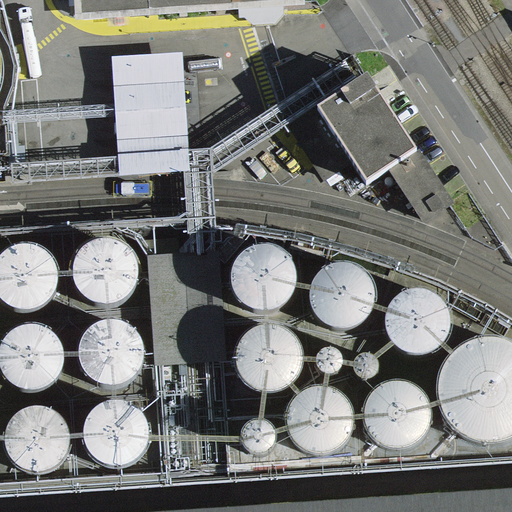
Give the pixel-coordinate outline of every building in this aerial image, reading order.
[(303,0),(72,0),(74,20),(304,8),(303,0)] [(183,57),(114,61),(121,178),(190,173),(183,57)] [(454,206),(370,79),(319,113),(369,189),(387,177),(421,228),(454,206)] [(121,250),(105,248),(94,250),(84,257),(77,266),(74,277),(75,289),(80,300),(88,308),(98,313),(109,314),(120,312),(130,306),(137,297),(140,289),(141,277),(137,266),(130,257),(121,250)] [(277,255),(264,251),(252,252),(241,257),(232,265),(227,276),(227,291),(231,302),(238,311),(249,317),(259,319),(271,318),(282,312),(290,304),(293,296),(295,285),(293,273),(287,263),(277,255)] [(219,253),(147,259),(155,369),(228,363),(219,253)] [(38,256),(25,254),(13,256),(4,263),(0,268),(0,304),(7,312),(17,318),(28,319),(39,317),(49,311),(56,302),(59,292),(59,281),(55,270),(48,261),(38,256)] [(354,271),(338,268),(326,271),(316,278),(309,287),(306,299),(306,310),(311,321),(319,330),(329,335),(341,337),(352,334),(362,328),(370,319),(373,311),(374,299),(371,288),(364,278),(354,271)] [(427,299),(420,297),(409,298),(398,302),(390,310),(384,321),(383,331),(385,342),(391,352),(400,360),(413,363),(424,363),(435,358),(446,346),(449,335),(449,323),(445,313),(437,304),(427,299)] [(132,334),(116,329),(104,331),(94,337),(86,345),(82,356),(81,367),(85,378),(92,388),(102,394),(115,397),(126,395),(136,389),(146,375),(148,363),(146,352),(141,342),(132,334)] [(284,337),(267,333),(255,334),(244,340),(236,349),(232,361),(231,371),(235,383),(242,392),(252,399),(263,402),(275,401),(286,396),(295,387),(299,380),(301,368),(299,356),(293,345),(284,337)] [(45,335),(31,334),(20,337),(10,343),(4,353),(1,364),(2,374),(6,385),(14,393),(24,399),(39,400),(50,396),(59,389),(65,380),(67,372),(67,360),(63,350),(55,341),(45,335)] [(511,351),(495,346),(483,345),(465,350),(450,360),(439,375),(434,393),(434,403),(438,421),(449,436),(464,447),(482,452),(492,452),(510,448),(511,446),(511,351)] [(335,359),(330,357),(325,357),(321,358),(317,361),(314,365),(314,372),(315,376),(318,380),(322,383),(324,383),(329,384),(333,382),(337,380),(339,376),(341,372),(340,367),(338,363),(335,359)] [(373,365),(367,362),(362,363),(357,364),(354,367),(352,372),(351,375),(351,379),(353,384),(357,387),(362,389),(366,389),(371,388),(375,385),(377,382),(378,378),(378,373),(376,369),(373,365)] [(406,391),(389,389),(378,393),(368,400),(362,410),(360,422),(361,431),(366,442),(374,450),(385,456),(399,457),(410,453),(420,446),(426,436),(428,429),(428,417),(424,406),(417,397),(406,391)] [(324,394),(312,394),(297,400),(288,409),(283,420),(282,433),(286,444),(290,451),(300,460),(311,464),(324,464),(333,461),(343,454),(350,444),(353,432),(351,417),(345,406),(336,398),(324,394)] [(122,411),(116,411),(105,414),(96,420),(89,429),(86,440),(86,449),(90,460),(97,469),(107,474),(121,476),(132,474),(141,467),(150,453),(151,442),(148,431),(142,421),(133,415),(122,411)] [(43,415),(30,417),(20,422),(11,430),(7,441),(6,453),(10,465),(17,474),(27,480),(38,483),(52,481),(62,474),(69,465),(73,454),(73,446),(70,435),(64,425),(54,419),(43,415)] [(263,428),(260,427),(253,427),(247,429),(242,433),(239,439),(238,445),(238,451),(241,457),(246,461),(253,464),(259,464),(265,462),(270,458),(272,455),(275,449),(275,442),(273,436),(268,431),(263,428)] [(511,511),(511,492),(219,511),(511,511)]
